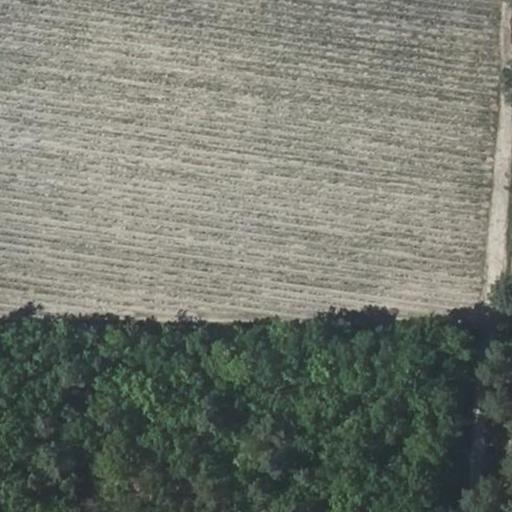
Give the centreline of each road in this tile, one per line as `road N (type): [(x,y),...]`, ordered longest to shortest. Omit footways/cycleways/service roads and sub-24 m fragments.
road 1 (track): [(487,320),(182,330),(0,307)]
road 2 (track): [(511,108),(467,511)]
